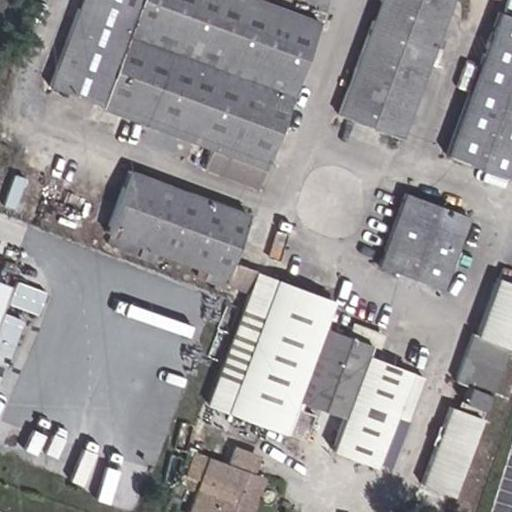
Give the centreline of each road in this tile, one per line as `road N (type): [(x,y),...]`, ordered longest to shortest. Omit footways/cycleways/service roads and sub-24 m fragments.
road 1 (unknown): [(60,0),(35,76),(56,112),(281,198)]
road 2 (unknown): [(0,399),(39,395),(72,349),(88,293),(74,263),(0,226)]
road 3 (unknown): [(281,198),(289,244),(361,290),(439,324)]
road 4 (unknown): [(346,0),(281,198)]
